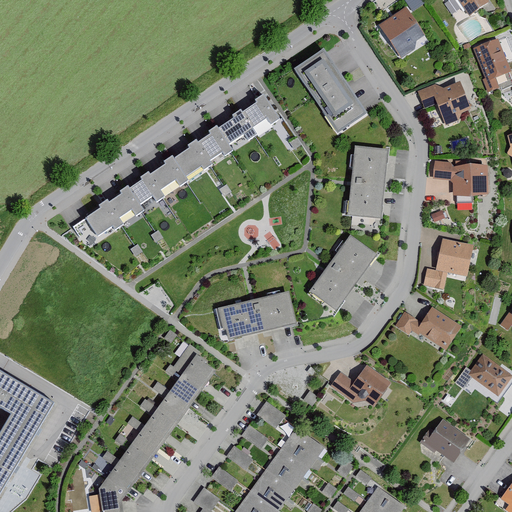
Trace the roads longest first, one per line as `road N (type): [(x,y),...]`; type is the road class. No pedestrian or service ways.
road 1 (residential): [(165,511),(257,377),(357,345),(403,284),(416,144),(337,11)]
road 2 (residential): [(337,11),(34,216),(0,266)]
